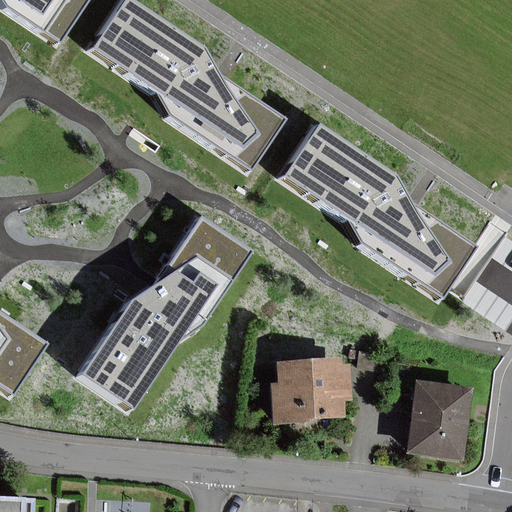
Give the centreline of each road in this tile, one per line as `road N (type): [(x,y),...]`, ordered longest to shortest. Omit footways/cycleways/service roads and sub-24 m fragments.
road 1 (residential): [(511,509),(210,470)]
road 2 (residential): [(210,470),(0,446)]
